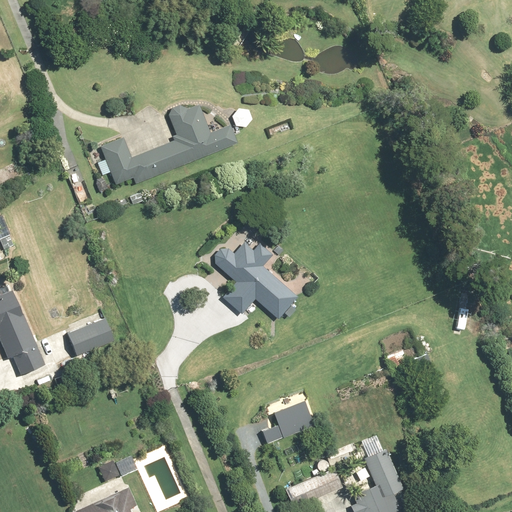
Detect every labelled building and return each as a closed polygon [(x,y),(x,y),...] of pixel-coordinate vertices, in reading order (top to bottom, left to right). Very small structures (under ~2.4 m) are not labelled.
[(122,138),(99,147),(104,160),(96,163),(101,175),(109,172),(114,184),(131,178),(134,184),(236,143),(228,124),(208,132),(197,104),(186,109),(178,105),(170,108),(167,115),(175,135),(170,136),(172,141),(130,158),(122,138)] [(79,164),(72,168),(78,183),(85,180),(79,164)] [(103,178),(94,180),(99,192),(107,188),(103,178)] [(213,255),(213,263),(234,282),(220,297),(240,314),(253,299),(277,319),(296,297),(274,277),(261,266),(271,255),(258,243),(252,251),(243,242),(233,253),(227,248),(218,249),(213,255)] [(0,344),(6,358),(11,356),(19,375),(44,365),(22,314),(20,315),(10,290),(0,294),(0,344)] [(102,318),(65,333),(74,355),(111,341),(102,318)] [(302,401),(271,413),(276,425),(260,431),(265,443),(281,437),(281,438),(312,426),(302,401)] [(355,501),(348,505),(351,511),(412,511),(377,434),(352,446),(352,447),(353,446),(371,486),(352,495),(355,501)] [(109,461),(96,468),(104,481),(117,474),(109,461)] [(284,490),(292,506),(341,488),(334,468),(283,487),(284,490)] [(127,486),(73,511),(72,511),(126,511),(136,506),(127,486)]
